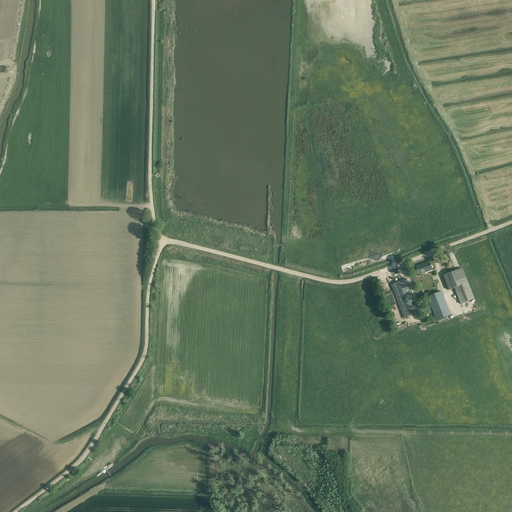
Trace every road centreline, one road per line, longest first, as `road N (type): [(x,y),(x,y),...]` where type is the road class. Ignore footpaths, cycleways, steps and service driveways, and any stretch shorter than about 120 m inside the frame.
road 1 (track): [(162,241),(141,363),(88,450),(30,501)]
road 2 (track): [(162,241),(150,176),(154,0)]
road 3 (track): [(386,270),(342,284),(162,241)]
road 4 (unclassified): [(511,223),(386,270)]
